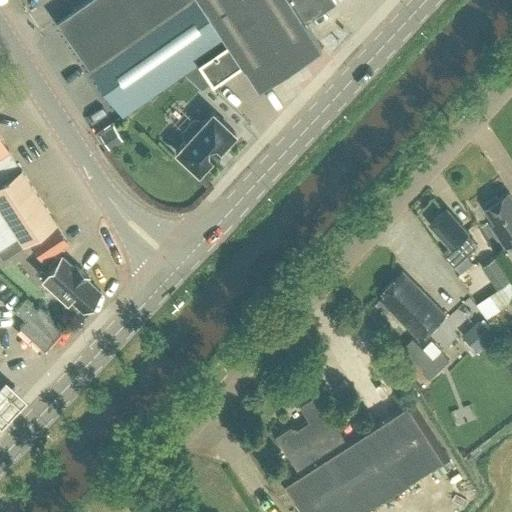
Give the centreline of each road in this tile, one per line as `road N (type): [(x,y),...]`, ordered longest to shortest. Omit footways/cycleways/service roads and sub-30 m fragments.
road 1 (unclassified): [(113,511),(511,84)]
road 2 (primary): [(179,262),(424,0)]
road 3 (primary): [(179,262),(101,190),(0,27)]
road 4 (secondary): [(0,455),(179,262)]
